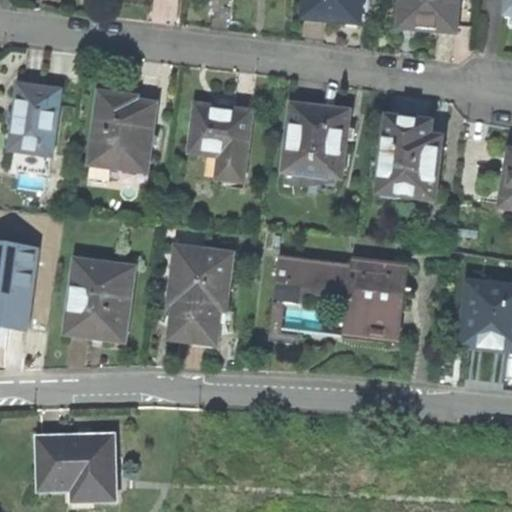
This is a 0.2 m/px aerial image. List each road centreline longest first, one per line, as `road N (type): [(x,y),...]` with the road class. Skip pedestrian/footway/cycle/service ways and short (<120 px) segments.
road 1 (residential): [(511,95),(0,26)]
road 2 (residential): [(0,390),(131,385),(237,399),(511,407)]
